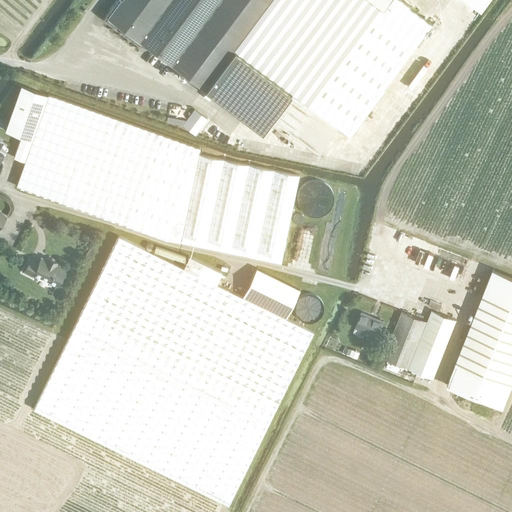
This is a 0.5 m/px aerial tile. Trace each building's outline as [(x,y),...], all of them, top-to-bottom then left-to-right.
[(347,132),(435,21),(406,0),(115,0),(103,17),(140,45),(142,42),(211,94),(241,54),(347,132)] [(5,131),(21,136),(14,157),(24,160),(48,95),(21,85),(16,98),(5,131)] [(48,94),(48,95),(24,160),(15,185),(166,239),(197,153),(199,148),(48,94)] [(167,116),(196,134),(209,115),(194,106),(186,119),(171,110),(167,116)] [(197,153),(166,239),(169,239),(280,263),(281,263),(282,256),(299,175),(197,153)] [(256,267),(242,296),(216,283),(222,271),(189,255),(183,267),(118,235),(76,322),(33,409),(228,505),(271,418),(313,331),(286,318),(300,289),(256,267)] [(34,275),(48,282),(56,286),(64,269),(56,265),(57,263),(47,258),(46,260),(41,257),(38,264),(30,260),(24,272),(33,277),(34,275)] [(503,407),(511,384),(511,276),(493,268),(446,385),(503,407)] [(431,310),(429,315),(427,320),(401,310),(383,357),(434,377),(456,320),(431,310)] [(355,327),(378,336),(384,321),(361,312),(355,327)]
